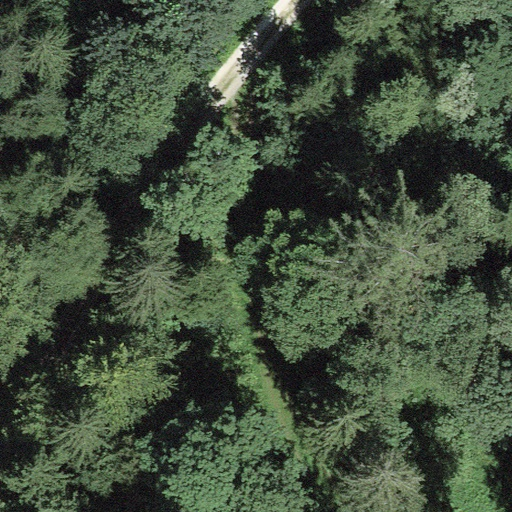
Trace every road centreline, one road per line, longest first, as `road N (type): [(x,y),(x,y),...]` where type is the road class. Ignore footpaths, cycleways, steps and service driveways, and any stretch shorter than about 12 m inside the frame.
road 1 (track): [(280,0),(147,166),(0,438)]
road 2 (track): [(253,29),(247,191),(254,344),(315,496),(332,511)]
